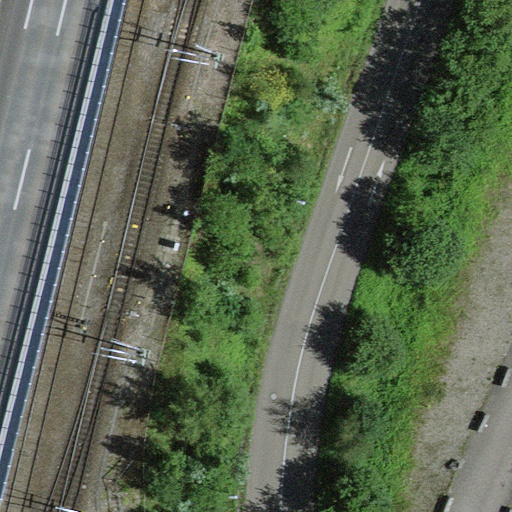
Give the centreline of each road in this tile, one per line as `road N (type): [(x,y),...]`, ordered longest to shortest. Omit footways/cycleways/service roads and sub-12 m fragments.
road 1 (unclassified): [(283,511),(310,322),(421,0)]
road 2 (unknown): [(247,0),(120,511)]
road 3 (motorway): [(0,189),(43,0)]
